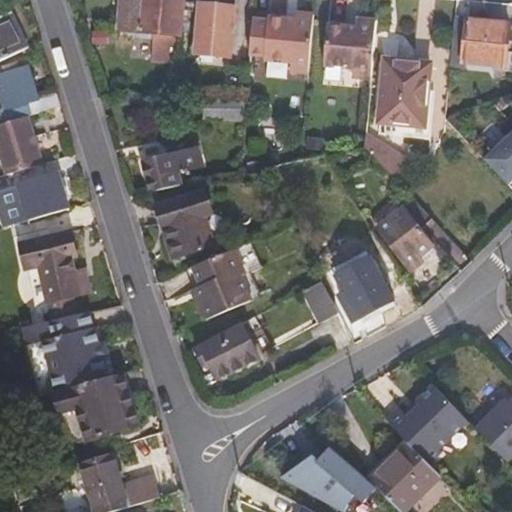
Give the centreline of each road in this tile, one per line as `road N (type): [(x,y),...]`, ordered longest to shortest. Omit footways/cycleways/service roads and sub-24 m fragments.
road 1 (residential): [(50,0),(198,451)]
road 2 (residential): [(469,298),(423,331),(198,451)]
